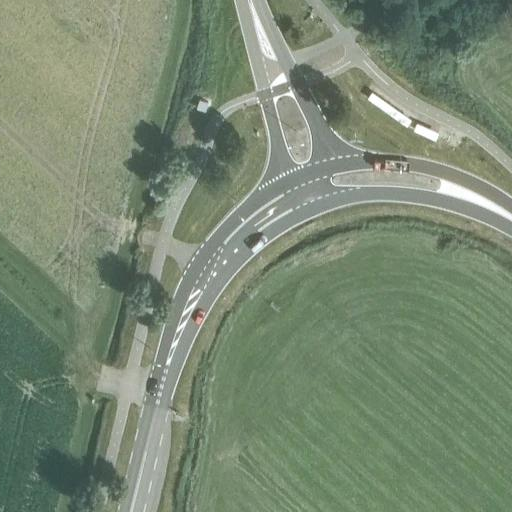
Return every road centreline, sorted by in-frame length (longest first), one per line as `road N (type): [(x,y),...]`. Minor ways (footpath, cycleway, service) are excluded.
road 1 (secondary): [(134,511),(192,300),(207,271),(294,198)]
road 2 (secondary): [(511,206),(445,173),(385,162),(353,163),(318,185)]
road 3 (secondary): [(318,185),(433,198),(511,227)]
road 4 (tertiary): [(269,64),(265,94),(294,198)]
road 5 (tertiary): [(318,185),(311,116),(269,64)]
